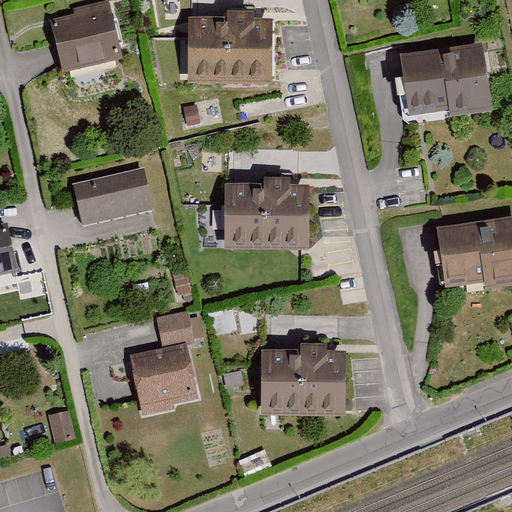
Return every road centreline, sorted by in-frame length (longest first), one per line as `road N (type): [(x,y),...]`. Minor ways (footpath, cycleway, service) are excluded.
road 1 (residential): [(0,43),(116,511)]
road 2 (residential): [(409,443),(309,0)]
road 3 (residential): [(409,443),(244,511)]
